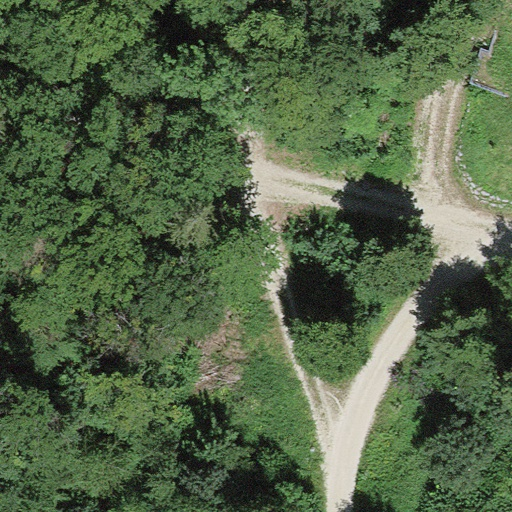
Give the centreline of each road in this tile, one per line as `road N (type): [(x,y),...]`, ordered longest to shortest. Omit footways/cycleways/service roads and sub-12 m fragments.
road 1 (track): [(0,92),(248,164),(511,215)]
road 2 (track): [(336,511),(213,0)]
road 3 (track): [(335,509),(371,352),(465,276),(511,255)]
